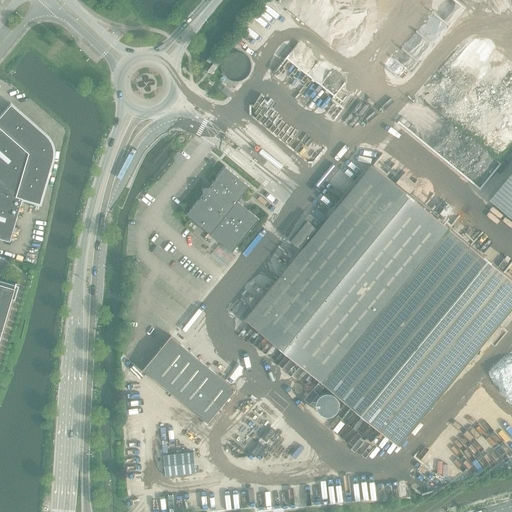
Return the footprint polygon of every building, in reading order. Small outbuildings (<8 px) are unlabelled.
[(250,66),(249,63),(248,60),(247,58),(245,56),(244,54),(241,53),(238,52),(235,52),(233,52),(230,53),(228,55),(226,56),(224,58),(223,61),(222,63),(222,66),(222,68),(223,71),(224,73),(226,76),(228,77),(231,78),(233,79),(236,79),(239,79),(241,78),(244,77),(245,76),(247,73),(248,71),(249,68),(250,66)] [(212,75),(220,64),(216,61),(207,71),(212,75)] [(233,93),(225,87),(221,91),(229,98),(233,93)] [(2,116),(0,117),(0,238),(11,242),(23,199),(41,204),(54,160),(54,155),(54,151),(53,146),(52,142),(49,138),(46,135),(12,104),(5,112),(4,110),(0,115),(2,116)] [(266,161),(259,154),(253,149),(249,149),(249,153),(256,158),(263,165),(266,161)] [(399,446),(417,424),(511,308),(511,279),(372,164),(245,318),(399,446)] [(187,214),(211,234),(221,242),(232,251),(259,218),(238,201),(250,186),(226,167),(210,187),(203,187),(203,194),(187,214)] [(511,171),(491,198),(511,215),(511,171)] [(310,214),(287,241),(299,250),(321,223),(311,215),(310,214)] [(0,341),(16,287),(2,283),(0,283),(0,341)] [(208,423),(236,389),(171,336),(143,370),(208,423)] [(319,382),(315,387),(321,392),(325,387),(319,382)] [(313,389),(305,399),(310,404),(318,394),(313,389)] [(317,403),(317,407),(319,411),(323,414),(327,415),(331,415),(335,412),(338,409),(339,405),(339,401),(337,397),(333,394),(329,393),(325,393),(321,395),(318,399),(317,403)]
